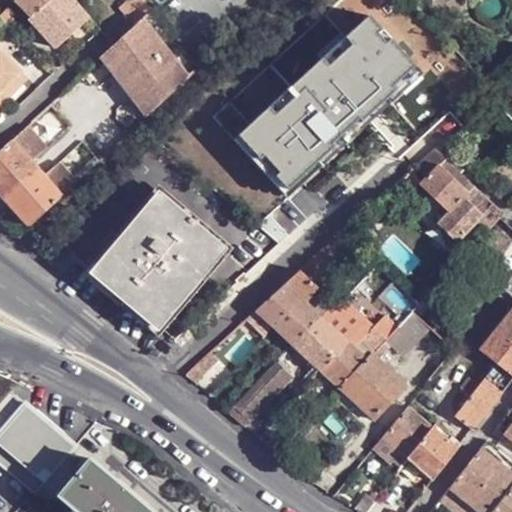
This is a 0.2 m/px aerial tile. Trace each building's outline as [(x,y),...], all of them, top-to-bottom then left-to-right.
[(56,45),(89,16),(74,0),(18,0),(32,13),(29,15),(56,45)] [(129,0),(120,9),(135,25),(147,13),(153,8),(146,0),(129,0)] [(367,42),(393,29),(377,0),(368,0),(329,20),(346,54),(367,42)] [(194,72),(147,13),(135,25),(102,55),(148,115),(194,72)] [(354,69),(370,61),(365,52),(371,49),(367,42),(346,54),(352,66),(354,69)] [(0,107),(29,77),(3,52),(1,55),(25,77),(0,102),(0,107)] [(0,102),(25,77),(1,55),(0,55),(0,102)] [(268,102),(236,66),(213,84),(186,111),(193,120),(218,146),(268,102)] [(140,116),(100,67),(35,121),(83,169),(140,116)] [(464,127),(471,134),(492,114),(486,107),(472,120),(464,127)] [(445,118),(436,126),(449,141),(459,132),(445,118)] [(13,138),(31,160),(47,146),(28,124),(13,138)] [(168,140),(163,135),(159,139),(164,144),(168,140)] [(27,225),(61,195),(44,175),(43,174),(32,161),(31,160),(13,138),(0,149),(0,194),(9,204),(27,225)] [(445,158),(452,166),(463,156),(449,141),(438,152),(445,158)] [(414,167),(426,178),(438,165),(445,158),(438,152),(434,149),(414,167)] [(76,180),(60,161),(45,176),(61,195),(76,180)] [(449,213),(462,199),(467,193),(466,192),(438,165),(426,178),(419,186),(449,213)] [(158,194),(157,184),(89,267),(94,271),(158,194)] [(222,248),(233,246),(230,244),(160,188),(157,184),(158,194),(163,198),(217,245),(222,248)] [(474,209),(486,196),(477,187),(475,188),(472,184),(466,192),(467,193),(462,199),(474,209)] [(158,194),(94,271),(125,297),(159,326),(222,248),(217,245),(163,198),(158,194)] [(486,196),(474,209),(471,212),(489,229),(500,217),(500,218),(505,213),(486,196)] [(290,252),(309,234),(306,218),(304,217),(302,218),(297,214),(271,236),(290,252)] [(353,222),(342,231),(354,243),(364,233),(353,222)] [(354,243),(342,231),(300,271),(312,283),(354,243)] [(233,246),(222,248),(159,326),(164,330),(233,246)] [(300,271),(285,284),(299,296),(298,297),(303,303),(304,302),(317,288),(312,283),(300,271)] [(511,276),(500,291),(511,301),(511,276)] [(256,310),(271,324),(298,297),(299,296),(285,284),(256,310)] [(304,302),(319,316),(331,304),(333,304),(334,303),(333,302),(334,298),(322,286),(320,287),(318,287),(317,288),(304,302)] [(271,324),(292,343),(319,316),(304,302),(303,303),(298,297),(271,324)] [(428,304),(423,298),(418,303),(415,307),(420,313),(428,304)] [(319,316),(346,341),(355,331),(356,332),(359,329),(335,307),(333,304),(331,304),(319,316)] [(385,338),(392,345),(403,357),(433,328),(412,310),(397,326),(385,338)] [(511,310),(481,350),(500,366),(511,375),(511,310)] [(386,315),(364,339),(375,349),(397,326),(386,315)] [(320,369),(346,341),(319,316),(292,343),(320,369)] [(251,333),(241,324),(222,341),(228,347),(233,352),(251,333)] [(346,341),(366,359),(372,353),(375,349),(364,339),(356,332),(355,331),(346,341)] [(372,353),(378,359),(392,345),(385,338),(375,349),(372,353)] [(222,341),(205,357),(210,362),(212,361),(228,347),(222,341)] [(339,387),(366,359),(346,341),(320,369),(339,387)] [(374,419),(405,385),(378,359),(372,353),(366,359),(339,387),(374,419)] [(511,380),(511,375),(500,366),(487,381),(502,393),(511,380)] [(258,379),(238,400),(246,408),(248,410),(268,388),(258,379)] [(502,393),(487,381),(482,388),(478,393),(475,396),(455,418),(471,432),(502,393)] [(409,407),(383,438),(400,453),(408,459),(431,429),(409,407)] [(26,408),(0,436),(0,447),(43,484),(73,448),(26,408)] [(460,447),(471,432),(455,418),(453,416),(441,429),(460,447)] [(250,420),(245,425),(250,430),(255,424),(250,420)] [(432,482),(460,447),(441,429),(435,424),(431,429),(408,459),(432,482)] [(383,438),(376,447),(392,461),(400,453),(383,438)] [(279,442),(273,450),(277,453),(283,446),(279,442)] [(511,475),(501,466),(480,450),(449,489),(443,497),(462,511),(493,511),(511,487),(511,475)] [(400,453),(392,461),(401,468),(408,459),(400,453)] [(152,511),(89,457),(58,494),(79,511),(152,511)] [(511,511),(511,487),(493,511),(511,511)] [(375,493),(370,498),(375,502),(379,496),(375,493)] [(355,510),(358,511),(367,511),(375,502),(370,498),(366,495),(355,510)]
